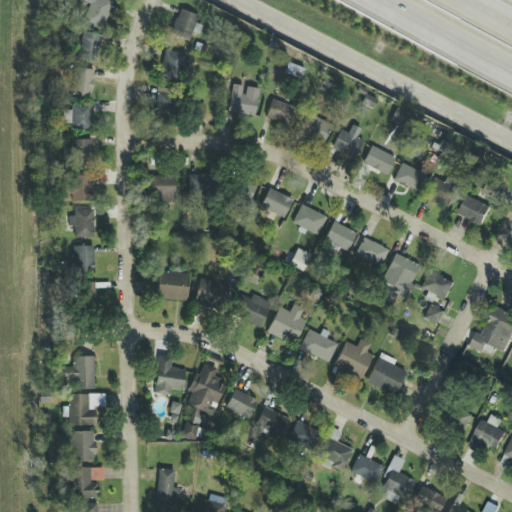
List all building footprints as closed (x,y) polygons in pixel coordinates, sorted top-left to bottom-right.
[(83,22),(103,29),(112,2),(106,0),(78,0),(78,1),(89,4),(83,22)] [(198,16),(180,9),(170,34),(189,41),(198,16)] [(100,34),(82,32),(79,60),(97,62),(100,34)] [(182,81),(182,74),(188,74),(189,50),(163,50),(162,80),(182,81)] [(93,96),(93,70),(73,69),(73,96),(93,96)] [(255,116),(259,89),(245,87),(245,86),(233,84),(228,112),(255,116)] [(156,91),(155,119),(175,119),(176,92),(156,91)] [(297,108),(272,100),(266,118),(291,126),(297,108)] [(92,104),(71,104),(71,111),(63,110),(62,124),(71,124),(71,130),(91,130),(92,104)] [(332,126),(312,115),(303,132),(323,143),(332,126)] [(361,129),(352,125),(348,133),(340,129),(331,148),(355,160),(364,142),(357,138),(361,129)] [(91,139),(70,140),(71,167),(84,166),(84,159),(92,159),(91,139)] [(395,158),(371,146),(362,164),(386,176),(395,158)] [(426,175),(401,163),(393,181),(417,192),(426,175)] [(72,201),(91,201),(90,175),(71,176),(72,201)] [(212,200),(212,176),(189,175),(188,199),(212,200)] [(176,177),(154,176),(153,202),(175,203),(176,177)] [(494,199),(501,185),(489,178),(481,193),(494,199)] [(285,218),(293,199),(268,189),(261,207),(285,218)] [(490,206),(467,195),(458,214),(481,225),(490,206)] [(326,217),(301,205),(292,223),(317,235),(326,217)] [(74,238),(93,238),(93,210),(71,210),(71,226),(74,226),(74,238)] [(324,241),(349,251),(356,232),(332,222),(324,241)] [(367,268),(370,262),(380,267),(389,251),(365,238),(353,261),(367,268)] [(73,247),(73,272),(94,271),(93,246),(73,247)] [(311,256),(298,249),(289,264),(303,271),(311,256)] [(454,283),(431,270),(421,288),(445,301),(454,283)] [(188,301),(189,273),(158,272),(157,299),(188,301)] [(229,286),(200,279),(195,302),(224,309),(229,286)] [(108,282),(85,283),(86,305),(96,305),(96,297),(109,297),(108,282)] [(271,303),(253,295),(250,300),(241,296),(232,315),(260,328),(271,303)] [(300,318),(304,309),(293,304),(289,312),(278,307),(266,333),(294,345),(305,321),(300,318)] [(445,311),(429,305),(423,320),(439,326),(445,311)] [(482,335),(477,332),(470,347),(482,352),(487,343),(504,352),(511,335),(511,314),(495,306),(482,335)] [(327,364),(338,344),(323,337),(308,329),(298,349),(327,364)] [(370,344),(360,340),(357,347),(345,342),(334,368),(362,379),(372,355),(366,353),(370,344)] [(72,390),(95,389),(94,356),(72,357),(72,367),(62,367),(63,383),(72,382),(72,390)] [(171,395),(171,389),(183,390),(184,370),(171,369),(172,357),(158,356),(154,394),(171,395)] [(406,371),(377,358),(366,383),(396,396),(406,371)] [(196,373),(185,405),(213,415),(224,384),(212,380),(216,369),(203,364),(200,375),(196,373)] [(249,420),(258,401),(234,390),(225,408),(249,420)] [(105,394),(68,395),(69,407),(63,407),(63,417),(68,417),(69,426),(91,426),(91,408),(105,408),(105,394)] [(289,417),(263,408),(257,426),(283,435),(289,417)] [(471,416),(455,408),(446,424),(462,433),(471,416)] [(487,422),(481,419),(468,448),(479,453),(482,446),(496,453),(506,432),(498,428),(501,420),(491,415),(487,422)] [(311,450),(318,431),(294,422),(288,441),(311,450)] [(197,427),(185,425),(183,438),(195,440),(197,427)] [(94,432),(74,432),(74,462),(95,462),(94,432)] [(511,436),(503,455),(511,458),(511,436)] [(343,472),(352,449),(329,440),(320,464),(343,472)] [(375,484),(383,467),(358,455),(350,472),(375,484)] [(383,497),(396,503),(399,496),(406,500),(415,481),(398,473),(404,461),(393,455),(383,478),(386,479),(382,488),(386,490),(383,497)] [(98,498),(98,481),(103,481),(103,468),(72,468),(73,499),(98,498)] [(173,488),(174,470),(157,470),(156,508),(181,509),(182,488),(173,488)] [(432,511),(439,511),(446,498),(421,487),(413,503),(432,511)] [(222,511),(225,505),(200,499),(196,511),(222,511)]
